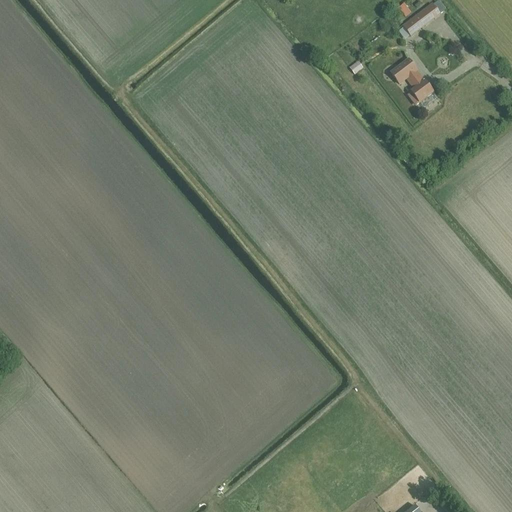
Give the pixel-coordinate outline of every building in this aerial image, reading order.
[(440,15),(433,6),(404,27),(411,36),(440,15)] [(348,52),(344,55),(350,65),(355,63),(348,52)] [(414,103),(434,91),(412,57),(391,69),(400,83),(406,79),(413,90),(408,93),(414,103)] [(355,75),(363,70),(358,62),(350,68),(355,75)] [(454,511),(443,497),(438,501),(446,511),(454,511)]
